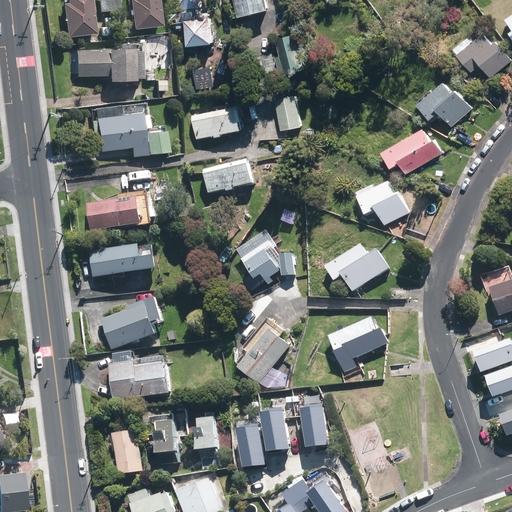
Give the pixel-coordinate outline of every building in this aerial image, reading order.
[(91,0),(70,0),(71,4),(65,4),(69,36),(96,32),(91,0)] [(119,0),(100,0),(102,11),(121,9),(119,0)] [(157,0),(132,0),(136,28),(161,25),(157,0)] [(201,0),(178,0),(179,9),(203,6),(201,0)] [(268,0),(236,0),(240,15),(271,8),(268,0)] [(213,19),(189,22),(192,45),(216,42),(213,19)] [(300,34),(280,39),(284,56),(279,58),(284,76),(310,70),(300,34)] [(489,34),(461,55),(474,73),(485,64),(494,76),(511,62),(511,55),(501,41),(497,44),(489,34)] [(134,49),(111,50),(112,79),(135,78),(134,49)] [(105,50),(77,50),(78,75),(105,74),(105,50)] [(274,52),(257,57),(262,80),(280,76),(274,52)] [(166,76),(157,76),(156,91),(165,91),(166,76)] [(447,84),(422,106),(436,122),(444,115),(454,126),(477,105),(463,89),(456,94),(447,84)] [(296,96),(278,100),(283,127),(302,123),(296,96)] [(239,108),(195,117),(199,137),(243,129),(239,108)] [(143,114),(95,119),(98,148),(129,145),(130,152),(147,150),(143,114)] [(277,128),(256,127),(256,139),(277,140),(277,128)] [(427,128),(386,152),(396,169),(404,165),(408,172),(445,150),(439,140),(435,142),(427,128)] [(165,131),(148,133),(150,153),(167,150),(165,131)] [(254,164),(207,173),(211,193),(258,184),(254,164)] [(378,184),(359,193),(369,215),(381,209),(388,225),(411,214),(402,193),(398,195),(392,182),(380,188),(378,184)] [(144,196),(90,202),(94,230),(147,224),(144,196)] [(143,244),(94,250),(97,276),(160,269),(158,255),(145,257),(143,244)] [(367,248),(331,271),(339,284),(348,278),(357,291),(394,267),(385,252),(374,259),(367,248)] [(254,275),(243,282),(250,293),(268,281),(271,285),(276,281),(274,278),(283,272),(269,252),(248,266),(254,275)] [(296,256),(283,257),(285,277),(298,276),(296,256)] [(511,285),(494,292),(502,314),(511,310),(511,285)] [(133,308),(104,317),(114,346),(160,332),(157,321),(166,318),(160,296),(132,305),(133,308)] [(376,320),(333,338),(348,372),(359,368),(355,358),(392,343),(387,329),(380,331),(376,320)] [(252,354),(241,367),(262,383),(295,342),(270,323),(248,351),(252,354)] [(511,324),(493,330),(499,352),(511,348),(511,324)] [(511,387),(511,359),(503,363),(511,387)] [(139,364),(114,367),(118,400),(175,393),(172,366),(139,370),(139,364)] [(320,399),(299,406),(311,446),(333,439),(320,399)] [(291,407),(269,414),(282,454),(304,447),(291,407)] [(259,418),(237,425),(249,465),(271,458),(259,418)] [(216,419),(200,420),(201,430),(198,431),(200,450),(219,448),(216,419)] [(176,422),(160,423),(160,433),(158,433),(160,454),(179,452),(176,422)] [(118,434),(116,434),(121,475),(145,472),(140,431),(137,432),(136,426),(118,429),(118,434)] [(22,472),(0,474),(0,504),(1,511),(26,509),(22,472)] [(222,511),(213,483),(183,493),(188,511),(222,511)] [(327,511),(310,484),(291,496),(300,511),(327,511)] [(177,511),(171,494),(136,506),(137,511),(140,511),(144,511),(143,511),(177,511)] [(285,511),(280,503),(264,511),(285,511)]
